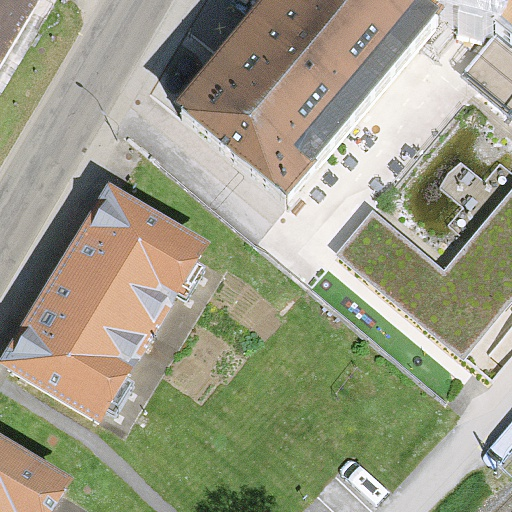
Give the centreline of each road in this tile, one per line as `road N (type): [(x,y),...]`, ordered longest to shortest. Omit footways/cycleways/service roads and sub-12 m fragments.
road 1 (tertiary): [(0,233),(136,0)]
road 2 (residential): [(511,393),(402,511)]
